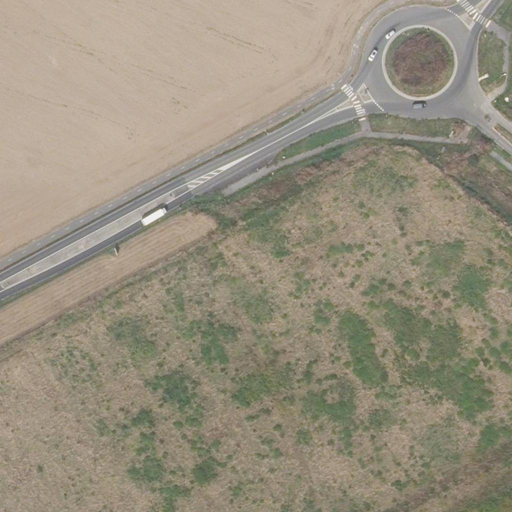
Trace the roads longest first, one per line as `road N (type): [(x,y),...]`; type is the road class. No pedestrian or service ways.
road 1 (secondary): [(0,288),(380,86)]
road 2 (secondary): [(380,86),(416,109),(445,102),(465,73),(453,29)]
road 3 (secondary): [(453,29),(423,15),(391,25),(374,54),(380,86)]
